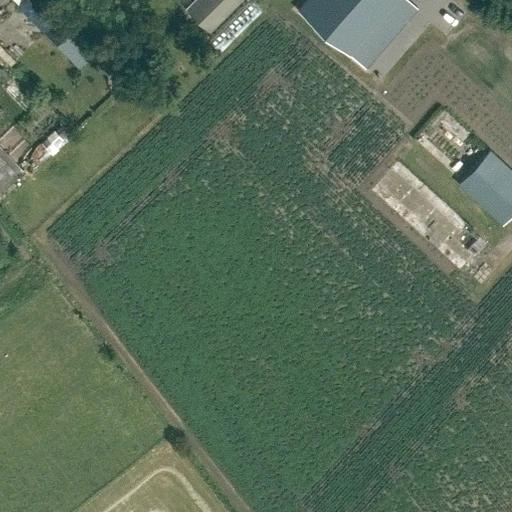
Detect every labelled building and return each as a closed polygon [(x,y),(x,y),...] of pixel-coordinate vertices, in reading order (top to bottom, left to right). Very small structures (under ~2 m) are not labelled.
[(22,0),(17,5),(57,44),(73,28),(44,0),(22,0)] [(193,0),(186,8),(210,32),(241,0),(193,0)] [(407,0),(303,0),(296,8),(366,69),(418,9),(407,0)] [(74,27),(57,46),(81,68),(98,49),(74,27)] [(66,125),(42,140),(50,153),(74,137),(66,125)] [(0,188),(16,173),(13,170),(19,165),(0,145),(0,188)] [(502,218),(511,207),(511,171),(488,150),(474,166),(461,181),(502,218)]
